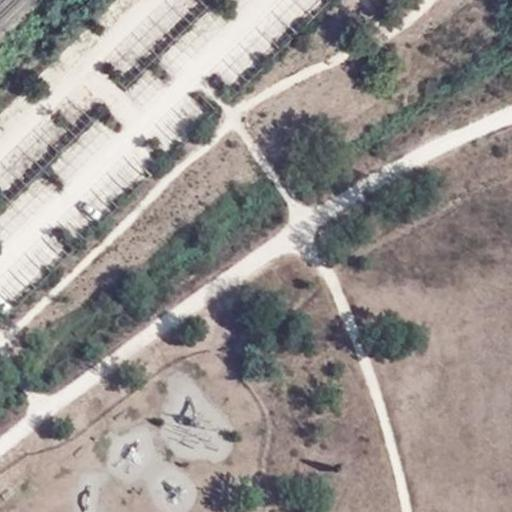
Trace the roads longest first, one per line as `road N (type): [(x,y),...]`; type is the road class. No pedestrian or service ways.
road 1 (track): [(0,447),(190,304),(379,179),(511,116)]
road 2 (track): [(0,263),(270,0)]
road 3 (track): [(161,0),(0,158)]
